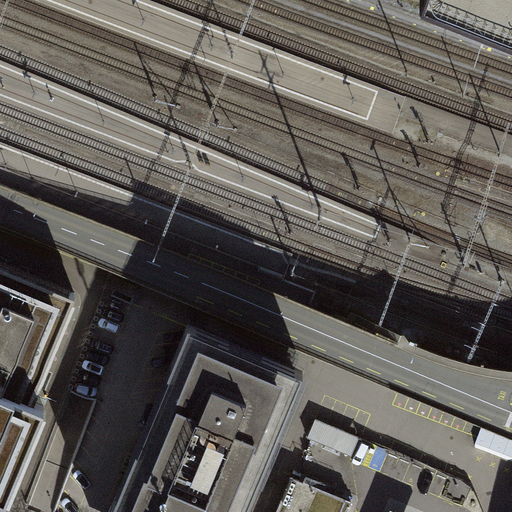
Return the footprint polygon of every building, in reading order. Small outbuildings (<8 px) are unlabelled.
[(511,0),(470,0),(511,15),(511,0)] [(0,494),(5,496),(23,453),(44,404),(31,398),(75,293),(0,261),(0,494)] [(107,511),(243,511),(304,369),(188,321),(107,511)] [(360,437),(316,418),(308,437),(352,455),(360,437)] [(511,428),(487,419),(476,447),(511,461),(511,428)] [(346,511),(352,500),(291,475),(275,511),(346,511)]
